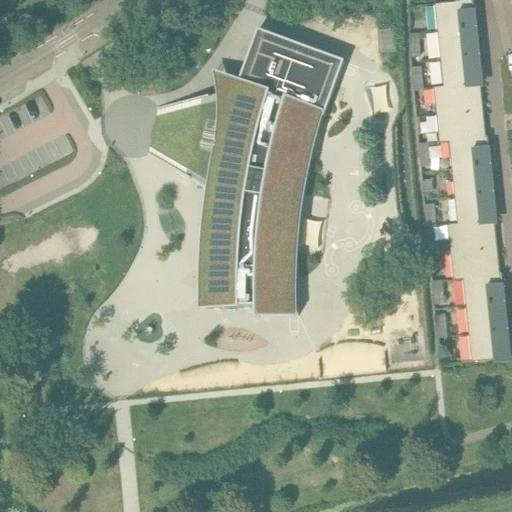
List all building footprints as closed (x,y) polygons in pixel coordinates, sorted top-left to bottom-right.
[(437,32),(476,29),(472,0),(462,0),(455,2),(456,3),(434,5),(437,32)] [(356,13),(344,14),(345,25),(356,24),(381,21),(380,11),(356,13)] [(479,56),(476,29),(437,32),(440,60),(479,56)] [(148,152),(147,153),(191,181),(206,191),(213,195),(211,203),(209,225),(207,241),(206,265),(205,282),(206,309),(268,309),(268,319),(298,316),(298,309),(290,309),(290,303),(290,284),(290,271),(290,259),(291,250),(292,237),(294,216),(299,189),(303,168),(305,155),(310,138),(316,116),(324,118),(344,62),(258,31),(244,67),(239,81),(235,92),(210,97),(157,108),(157,110),(156,116),(149,147),(148,152)] [(421,57),(420,34),(411,35),(412,58),(421,57)] [(479,56),(440,60),(443,87),(482,84),(479,56)] [(414,91),(422,91),(420,68),(412,69),(414,91)] [(482,84),(443,87),(433,88),(436,116),(484,111),(481,86),(482,84)] [(484,111),(436,116),(439,144),(448,143),(449,143),(487,139),(487,138),(486,138),(484,111)] [(490,166),(487,139),(449,143),(448,143),(451,170),(490,166)] [(431,168),(429,144),(419,145),(422,169),(431,168)] [(493,194),(490,166),(451,170),(454,198),(493,194)] [(423,181),(424,193),(433,192),(432,180),(423,181)] [(496,221),(493,194),(454,198),(457,225),(496,221)] [(437,229),(435,206),(425,207),(428,230),(437,229)] [(457,225),(447,226),(450,254),(497,249),(494,222),(496,222),(496,221),(457,225)] [(500,275),(497,249),(450,254),(453,282),(463,281),(501,276),(501,275),(500,275)] [(504,304),(501,276),(463,281),(465,308),(504,304)] [(435,307),(445,306),(442,283),(433,284),(435,307)] [(507,331),(504,304),(465,308),(468,335),(507,331)] [(448,339),(445,316),(436,317),(438,340),(448,339)] [(510,359),(507,331),(468,335),(471,363),(510,359)]
